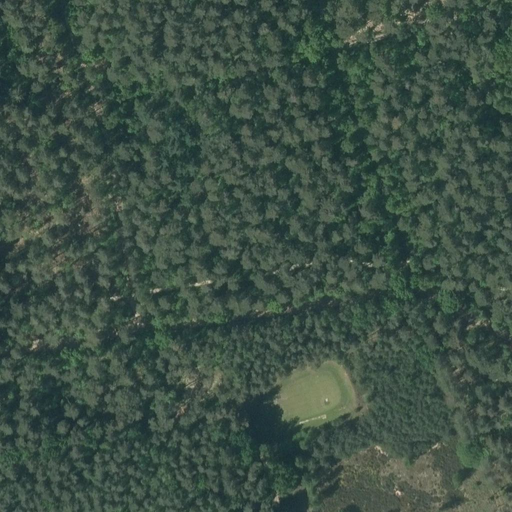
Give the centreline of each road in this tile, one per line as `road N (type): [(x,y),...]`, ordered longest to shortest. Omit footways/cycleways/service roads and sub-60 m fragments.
road 1 (track): [(0,353),(421,284)]
road 2 (track): [(332,48),(97,104)]
road 3 (track): [(511,109),(463,68),(442,17),(332,48)]
road 4 (track): [(332,48),(409,254)]
